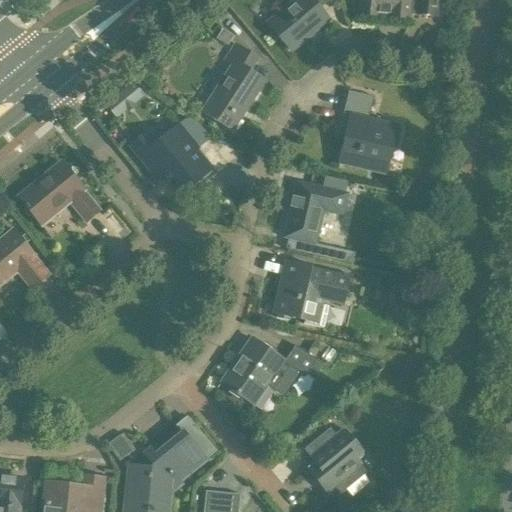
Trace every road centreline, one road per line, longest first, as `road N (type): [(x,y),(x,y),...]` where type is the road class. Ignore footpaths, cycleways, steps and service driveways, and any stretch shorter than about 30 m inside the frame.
road 1 (residential): [(243,256),(266,139),(297,93),(350,53),(402,57)]
road 2 (residential): [(0,359),(163,225)]
road 3 (residential): [(178,377),(88,447),(0,449)]
road 4 (residential): [(163,225),(40,79)]
road 5 (residential): [(285,511),(178,377)]
road 6 (unclassified): [(178,377),(229,330),(243,256)]
road 7 (tertiary): [(40,79),(137,0)]
